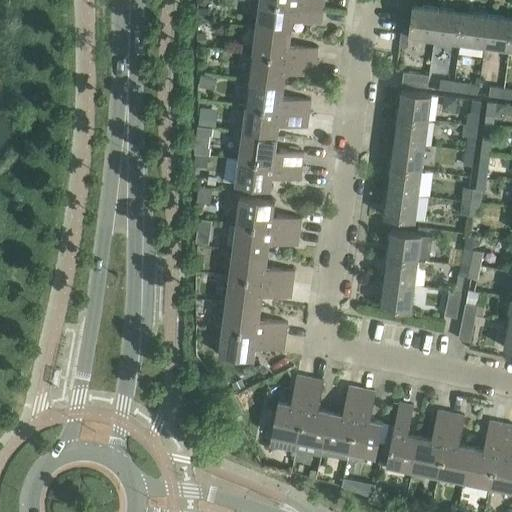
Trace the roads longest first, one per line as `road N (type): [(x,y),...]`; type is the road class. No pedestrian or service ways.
road 1 (residential): [(511,385),(358,353),(338,346),(329,331),(368,0)]
road 2 (tertiary): [(114,458),(135,316),(124,131)]
road 3 (tertiary): [(124,131),(64,451)]
road 4 (tertiary): [(124,131),(128,0)]
road 5 (unclassified): [(259,511),(133,482)]
